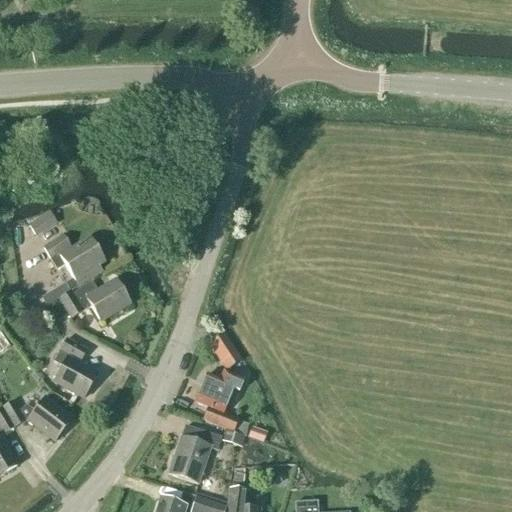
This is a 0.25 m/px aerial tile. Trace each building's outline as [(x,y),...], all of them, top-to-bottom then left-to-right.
[(59,225),(52,212),(30,226),(38,238),(59,225)] [(72,253),(63,238),(42,251),(55,272),(64,267),(78,289),(101,275),(96,267),(103,263),(90,242),(72,253)] [(129,305),(115,284),(98,294),(91,284),(71,296),(70,294),(59,301),(71,321),(90,309),(99,324),(129,305)] [(80,364),(86,353),(65,342),(53,364),(61,368),(53,383),(84,401),(96,379),(66,362),(68,358),(80,364)] [(229,371),(240,363),(230,347),(218,354),(229,371)] [(240,392),(244,383),(223,374),(219,383),(206,377),(194,405),(207,410),(202,422),(232,435),(232,434),(244,439),(248,427),(237,422),(223,416),(234,389),(240,392)] [(12,431),(13,431),(28,422),(55,443),(70,423),(43,402),(33,414),(25,408),(17,413),(12,404),(1,410),(12,431)] [(0,441),(0,438),(13,431),(12,431),(1,410),(0,410),(0,478),(16,469),(0,441)] [(220,442),(211,439),(185,429),(181,440),(180,440),(167,477),(197,487),(210,449),(216,451),(220,442)] [(266,435),(250,429),(246,440),(263,445),(266,435)] [(220,443),(240,450),(244,440),(224,432),(220,443)] [(242,489),(244,476),(233,475),(231,487),(242,489)] [(259,511),(243,510),(245,493),(229,491),(226,511),(259,511)] [(184,511),(186,508),(160,499),(155,511),(184,511)] [(224,511),(225,510),(202,502),(198,511),(224,511)]
